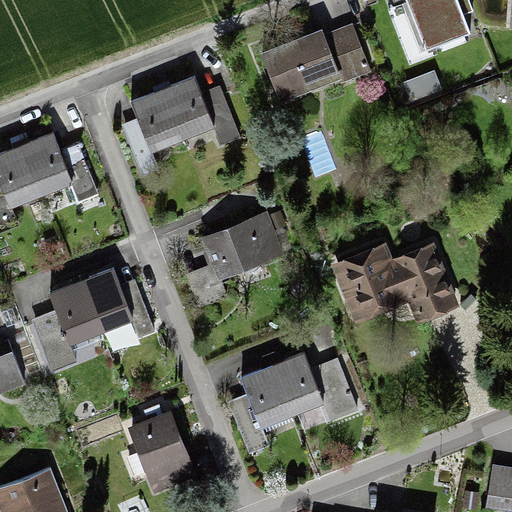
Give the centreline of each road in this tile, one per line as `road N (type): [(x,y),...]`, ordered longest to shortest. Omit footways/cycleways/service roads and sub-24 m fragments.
road 1 (unclassified): [(83,84),(247,511)]
road 2 (residential): [(511,418),(277,511)]
road 3 (residential): [(83,84),(299,0)]
